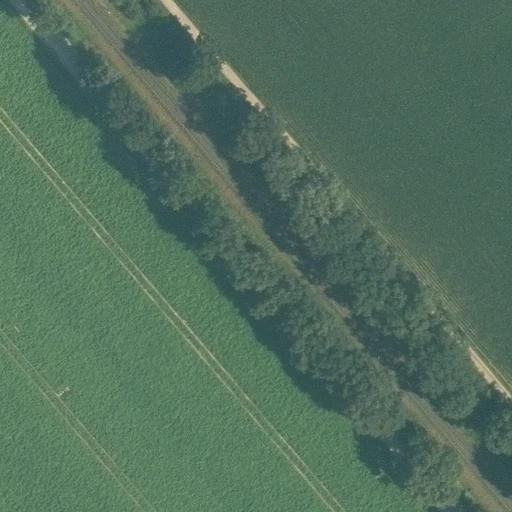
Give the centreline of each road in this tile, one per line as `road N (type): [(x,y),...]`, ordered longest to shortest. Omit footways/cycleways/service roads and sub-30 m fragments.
road 1 (unclassified): [(450,511),(15,0)]
road 2 (track): [(511,411),(162,0)]
